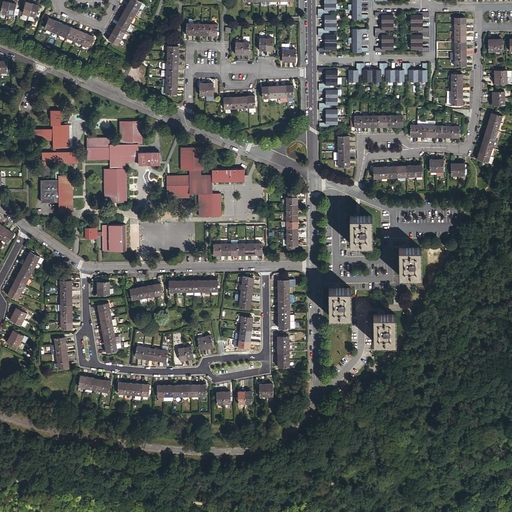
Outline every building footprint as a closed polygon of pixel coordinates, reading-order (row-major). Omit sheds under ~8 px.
[(325,0),(325,8),(319,9),(319,16),(326,16),(326,28),(319,28),(319,36),(326,36),(326,48),(319,48),(319,52),(330,52),(330,50),(338,50),(338,34),(331,34),(331,30),(338,30),(338,14),(331,15),(330,10),(338,10),(337,0),(325,0)] [(353,10),(353,19),(369,19),(369,15),(362,15),(362,0),(369,0),(368,0),(352,0),(353,5),(349,5),(349,10),(353,10)] [(0,10),(0,12),(6,14),(9,3),(2,1),(0,10)] [(22,14),(29,15),(32,4),(25,2),(22,14)] [(129,2),(125,10),(134,15),(138,8),(129,2)] [(9,3),(6,14),(13,16),(16,4),(9,3)] [(32,4),(29,15),(36,17),(38,5),(32,4)] [(120,18),(130,23),(134,15),(125,10),(120,18)] [(376,52),(387,52),(387,50),(394,50),(394,35),(387,35),(387,31),(394,31),(394,15),(387,15),(387,13),(376,13),(376,17),(383,17),(383,29),(376,29),(376,37),(383,37),(383,48),(376,48),(376,52)] [(430,17),(430,13),(419,13),(419,15),(411,15),(411,30),(419,30),(419,34),(412,34),(411,50),(419,50),(419,52),(430,52),(430,48),(423,48),(423,36),(430,36),(430,28),(423,29),(423,17),(430,17)] [(44,28),(50,31),(54,21),(48,18),(44,28)] [(126,30),(130,23),(120,18),(116,25),(126,30)] [(54,21),(50,31),(58,34),(62,24),(54,21)] [(194,23),(193,34),(202,34),(202,24),(194,23)] [(58,34),(66,37),(70,27),(62,24),(58,34)] [(202,34),(210,35),(211,24),(202,24),(202,34)] [(455,33),(465,33),(465,24),(455,24),(455,33)] [(126,30),(116,25),(112,33),(121,38),(126,30)] [(70,27),(66,37),(75,40),(79,31),(70,27)] [(353,53),(369,53),(369,48),(362,48),(362,34),(369,34),(369,29),(353,29),(353,38),(349,38),(349,44),(353,44),(353,53)] [(75,40),(83,44),(87,34),(79,31),(75,40)] [(118,44),(121,38),(112,33),(108,39),(118,44)] [(455,42),(466,41),(465,33),(455,33),(455,42)] [(87,34),(83,44),(89,46),(93,37),(87,34)] [(455,42),(455,50),(466,50),(466,41),(455,42)] [(466,50),(455,50),(456,59),(466,59),(466,50)] [(168,52),(168,60),(178,61),(179,52),(168,52)] [(167,69),(178,70),(178,61),(168,60),(167,69)] [(365,71),(365,64),(357,64),(357,71),(349,71),(349,82),(382,82),(382,75),(386,75),(386,82),(405,82),(405,75),(409,75),(409,82),(428,82),(428,64),(423,64),(423,70),(411,70),(411,64),(403,64),(403,71),(388,71),(388,64),(380,64),(380,71),(365,71)] [(327,122),(320,122),(320,126),(331,127),(331,124),(338,124),(338,109),(331,109),(331,105),(338,105),(339,89),(331,89),(331,85),(338,85),(339,70),(331,70),(331,67),(319,67),(319,71),(327,71),(327,83),(320,83),(320,91),(327,91),(327,103),(320,103),(320,111),(327,111),(327,122)] [(167,69),(167,78),(177,79),(178,70),(167,69)] [(177,79),(167,78),(166,87),(177,87),(177,79)] [(461,80),(451,80),(451,89),(461,89),(461,80)] [(268,87),(269,98),(278,97),(277,86),(268,87)] [(277,86),(278,97),(286,96),(286,86),(277,86)] [(451,89),(451,97),(461,97),(461,89),(451,89)] [(230,97),(231,108),(239,107),(239,97),(230,97)] [(239,97),(239,107),(248,107),(248,97),(239,97)] [(60,110),(51,110),(51,125),(52,125),(52,128),(33,129),(33,140),(53,140),(53,152),(42,152),(42,164),(55,164),(55,180),(40,180),(40,202),(58,202),(59,211),(73,211),(73,175),(59,175),(59,164),(78,164),(78,151),(56,151),(56,147),(70,147),(69,125),(60,125),(60,110)] [(492,112),(490,118),(499,121),(501,115),(492,112)] [(378,115),(370,116),(370,126),(378,126),(378,115)] [(378,115),(378,126),(387,126),(387,115),(378,115)] [(396,115),(387,115),(387,126),(396,126),(396,115)] [(370,126),(370,116),(361,116),(361,126),(370,126)] [(499,121),(490,118),(487,126),(497,129),(499,121)] [(142,121),(119,121),(119,144),(109,144),(109,137),(86,137),(87,160),(122,159),(122,168),(116,168),(115,202),(126,202),(126,168),(125,168),(125,162),(138,162),(138,164),(160,164),(160,152),(138,152),(138,144),(142,144),(142,121)] [(417,124),(417,136),(425,136),(426,124),(417,124)] [(426,124),(425,136),(434,136),(435,124),(426,124)] [(443,125),(435,124),(434,136),(443,136),(443,125)] [(443,125),(443,136),(452,137),(452,125),(443,125)] [(497,129),(487,126),(484,135),(494,138),(497,129)] [(484,135),(482,143),(492,146),(494,138),(484,135)] [(349,142),(338,142),(338,151),(349,151),(349,142)] [(492,146),(482,143),(479,151),(489,154),(492,146)] [(203,147),(180,147),(181,170),(189,170),(189,175),(166,176),(166,199),(189,198),(189,194),(198,194),(199,217),(221,216),(220,186),(212,187),(212,182),(245,181),(244,168),(212,169),(212,174),(201,174),(201,170),(203,170),(203,147)] [(338,151),(338,160),(349,160),(349,151),(338,151)] [(487,162),(489,154),(479,151),(477,158),(487,162)] [(406,176),(415,176),(415,165),(406,166),(406,176)] [(389,177),(398,177),(397,166),(388,167),(389,177)] [(397,166),(398,177),(406,176),(406,166),(397,166)] [(379,167),(380,178),(389,177),(388,167),(379,167)] [(286,204),(286,212),(297,212),(297,204),(286,204)] [(286,221),(297,221),(297,212),(286,212),(286,221)] [(372,243),(371,216),(349,217),(350,244),(372,243)] [(297,230),(297,221),(286,221),(286,230),(297,230)] [(9,231),(2,225),(0,227),(0,237),(3,239),(9,231)] [(126,251),(126,225),(102,226),(103,251),(126,251)] [(96,228),(86,228),(86,239),(96,239),(96,228)] [(297,230),(286,230),(286,239),(297,239),(297,230)] [(9,231),(3,239),(8,243),(14,234),(9,231)] [(220,244),(220,255),(229,255),(229,244),(220,244)] [(229,255),(238,255),(238,244),(229,244),(229,255)] [(238,244),(238,255),(247,255),(246,244),(238,244)] [(247,255),(255,254),(255,244),(246,244),(247,255)] [(422,275),(421,247),(398,248),(399,275),(422,275)] [(31,251),(27,257),(37,262),(40,256),(31,251)] [(23,264),(33,269),(37,262),(27,257),(23,264)] [(23,264),(19,272),(29,277),(33,269),(23,264)] [(29,277),(19,272),(15,280),(25,285),(29,277)] [(15,280),(11,288),(20,293),(25,285),(15,280)] [(193,280),(184,281),(185,291),(194,291),(193,280)] [(202,291),(202,280),(193,280),(194,291),(202,291)] [(211,280),(202,280),(202,291),(211,291),(211,280)] [(184,281),(176,281),(176,291),(185,291),(184,281)] [(241,292),(252,293),(253,284),(242,283),(241,292)] [(154,286),(145,287),(146,298),(155,297),(154,286)] [(154,286),(155,297),(162,297),(161,286),(154,286)] [(278,286),(278,295),(289,295),(288,286),(278,286)] [(71,287),(61,287),(61,295),(71,295),(71,287)] [(145,287),(136,288),(138,299),(146,298),(145,287)] [(353,314),(353,287),(330,287),(331,314),(353,314)] [(20,293),(11,288),(8,294),(17,299),(20,293)] [(241,292),(240,301),(250,302),(252,293),(241,292)] [(61,295),(61,304),(71,304),(71,295),(61,295)] [(278,303),(289,303),(289,295),(278,295),(278,303)] [(99,311),(109,309),(108,302),(97,304),(99,311)] [(278,303),(278,312),(289,312),(289,303),(278,303)] [(71,304),(61,304),(61,313),(71,313),(71,304)] [(16,307),(13,313),(24,318),(27,312),(16,307)] [(99,311),(100,320),(111,318),(109,309),(99,311)] [(278,312),(278,321),(289,321),(289,312),(278,312)] [(24,318),(13,313),(10,319),(21,324),(24,318)] [(61,313),(61,322),(71,322),(71,313),(61,313)] [(398,341),(397,313),(375,314),(375,341),(398,341)] [(241,322),(252,323),(253,317),(242,315),(241,322)] [(111,318),(100,320),(102,328),(113,326),(111,318)] [(251,332),(252,323),(241,322),(240,331),(251,332)] [(102,328),(103,337),(114,335),(113,326),(102,328)] [(10,335),(20,341),(23,334),(13,329),(10,335)] [(250,341),(251,332),(240,331),(239,340),(250,341)] [(17,347),(20,341),(10,335),(7,342),(17,347)] [(114,335),(103,337),(105,346),(116,344),(114,335)] [(204,336),(206,347),(213,346),(211,335),(204,336)] [(200,349),(206,347),(204,336),(197,337),(200,349)] [(54,338),(55,345),(65,344),(65,337),(54,338)] [(250,341),(239,340),(238,347),(249,348),(250,341)] [(278,342),(278,351),(289,351),(288,342),(278,342)] [(65,344),(55,345),(56,353),(67,352),(65,344)] [(116,344),(105,346),(106,352),(117,350),(116,344)] [(142,358),(143,347),(137,346),(135,357),(142,358)] [(184,348),(186,359),(193,357),(191,346),(184,348)] [(150,359),(152,348),(143,347),(142,358),(150,359)] [(160,349),(152,348),(150,359),(159,360),(160,349)] [(179,360),(186,359),(184,348),(177,349),(179,360)] [(160,349),(159,360),(166,361),(167,350),(160,349)] [(278,351),(278,360),(289,360),(289,351),(278,351)] [(56,353),(57,362),(68,361),(67,352),(56,353)] [(85,387),(87,377),(80,375),(78,386),(85,387)] [(95,378),(87,377),(85,387),(93,389),(95,378)] [(101,390),(103,380),(95,378),(93,389),(101,390)] [(110,382),(103,380),(101,390),(109,392),(110,382)] [(134,383),(125,383),(124,393),(133,394),(134,383)] [(143,384),(134,383),(133,394),(142,395),(143,384)] [(173,385),(164,385),(164,396),(173,395),(173,385)] [(181,385),(173,385),(173,395),(182,395),(181,385)] [(190,395),(190,385),(181,385),(182,395),(190,395)] [(199,385),(190,385),(190,395),(199,395),(199,385)]
